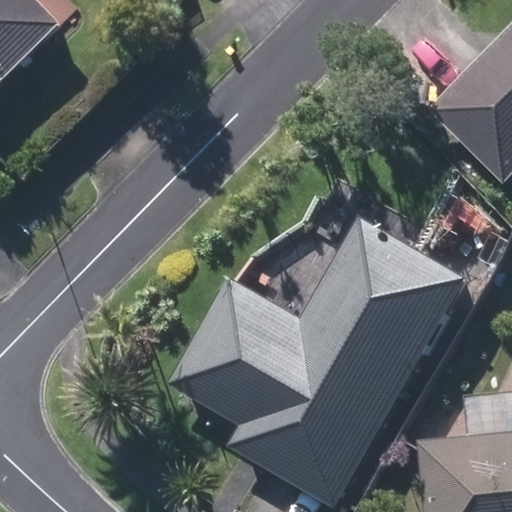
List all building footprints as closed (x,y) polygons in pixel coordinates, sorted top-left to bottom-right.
[(43,0),(0,0),(0,105),(75,32),(43,0)] [(511,48),(443,116),(511,187),(511,48)] [(449,223),(475,239),(490,215),(463,199),(449,223)] [(244,453),(346,511),(351,511),(481,288),(374,226),(316,329),(241,286),(180,391),(255,436),(244,453)] [(511,427),(511,426),(511,396),(511,397),(503,406),(502,418),(511,427)] [(511,511),(511,443),(436,449),(440,511),(511,511)]
